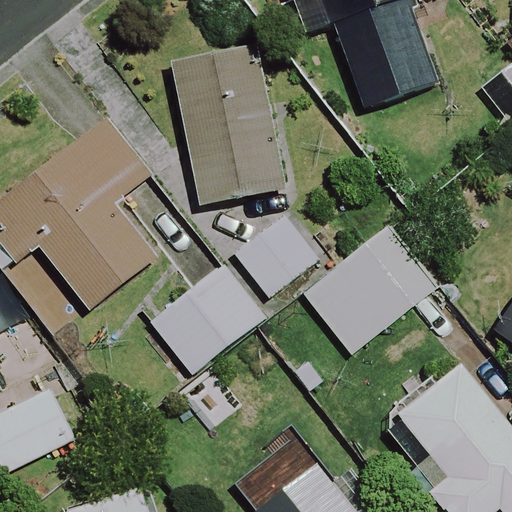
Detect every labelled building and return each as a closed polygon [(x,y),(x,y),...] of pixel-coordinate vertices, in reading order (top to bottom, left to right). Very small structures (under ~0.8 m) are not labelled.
[(413,0),(322,0),(360,117),(443,90),(413,0)] [(262,54),(169,69),(192,209),(285,194),(262,54)] [(157,173),(106,116),(0,211),(0,268),(10,280),(40,253),(97,317),(156,264),(112,214),(157,173)] [(321,262),(282,215),(234,256),(274,303),(321,262)] [(440,288),(387,228),(335,274),(388,334),(440,288)] [(226,266),(151,327),(173,355),(162,365),(181,389),(269,318),(226,266)] [(511,308),(493,337),(511,349),(511,308)] [(511,511),(511,432),(463,368),(399,416),(451,486),(433,500),(441,511),(511,511)] [(52,388),(0,409),(0,475),(75,445),(52,388)] [(346,511),(313,469),(257,511),(390,511),(377,494),(353,511),(346,511)] [(149,511),(144,496),(91,511),(149,511)]
